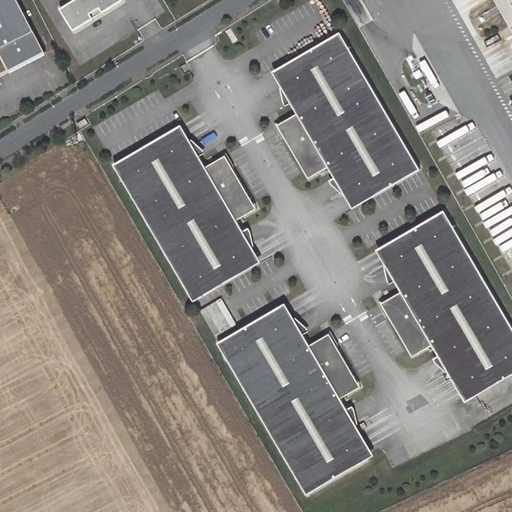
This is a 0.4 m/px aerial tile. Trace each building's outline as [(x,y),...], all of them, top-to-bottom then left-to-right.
[(20,0),(0,0),(0,50),(1,50),(12,71),(48,53),(20,0)] [(74,0),(61,9),(75,30),(122,0),(74,0)] [(511,0),(500,0),(510,16),(511,14),(511,0)] [(339,35),(279,69),(287,84),(280,89),(295,116),(280,124),(287,137),(282,139),(303,175),(307,172),(310,178),(325,169),(341,196),(348,192),(357,207),(418,173),(339,35)] [(77,124),(80,128),(88,123),(85,119),(77,124)] [(276,127),(282,139),(287,137),(280,124),(276,127)] [(175,128),(114,162),(192,301),(253,267),(244,251),(252,247),(237,220),(252,211),(249,206),(253,203),(233,167),(229,170),(222,158),(206,166),(191,139),(183,143),(175,128)] [(233,167),(226,155),(222,158),(229,170),(233,167)] [(390,311),(386,314),(402,343),(407,341),(414,353),(429,344),(444,371),(452,367),(469,397),(511,373),(511,331),(443,210),(382,244),(391,259),(383,263),(399,291),(383,299),(390,311)] [(383,299),(379,302),(386,314),(390,311),(383,299)] [(280,306),(219,340),(306,493),(367,459),(349,429),(357,424),(342,397),(357,388),(354,383),(358,381),(338,345),(334,347),(327,335),(311,344),(296,316),(288,321),(280,306)] [(331,333),(327,335),(334,347),(338,345),(331,333)] [(407,341),(402,343),(409,355),(414,353),(407,341)]
